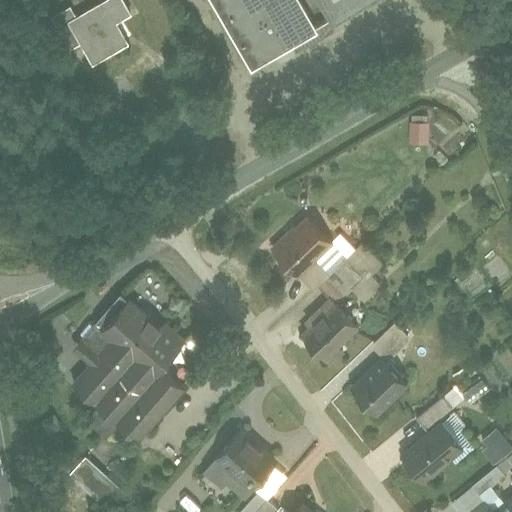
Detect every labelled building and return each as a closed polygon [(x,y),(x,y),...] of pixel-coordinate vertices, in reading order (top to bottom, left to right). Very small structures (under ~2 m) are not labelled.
[(123,0),(71,0),(67,2),(65,0),(48,0),(42,4),(48,14),(56,9),(82,52),(120,30),(108,10),(124,1),(123,0)] [(210,0),(242,54),(307,16),(304,11),(317,4),(322,12),(341,0),(210,0)] [(410,117),(410,137),(428,137),(428,117),(410,117)] [(307,209),(273,243),(300,270),(335,235),(307,209)] [(126,281),(73,340),(92,357),(73,378),(94,397),(83,410),(107,432),(119,420),(140,438),(188,384),(164,362),(187,336),(126,281)] [(334,296),(298,332),(331,365),(347,349),(340,342),(360,322),(334,296)] [(383,352),(351,383),(374,408),(407,377),(383,352)] [(459,388),(469,401),(488,387),(479,374),(459,388)] [(443,414),(398,450),(422,479),(466,443),(443,414)] [(240,427),(203,471),(222,486),(227,479),(244,493),(251,485),(269,462),(275,455),(240,427)] [(83,453),(65,472),(106,511),(124,493),(83,453)] [(504,458),(472,483),(480,493),(511,468),(504,458)] [(255,488),(235,511),(269,511),(277,503),(268,496),(285,475),(269,462),(251,485),(255,488)] [(324,511),(301,492),(284,511),(324,511)] [(511,511),(511,498),(494,511),(511,511)]
